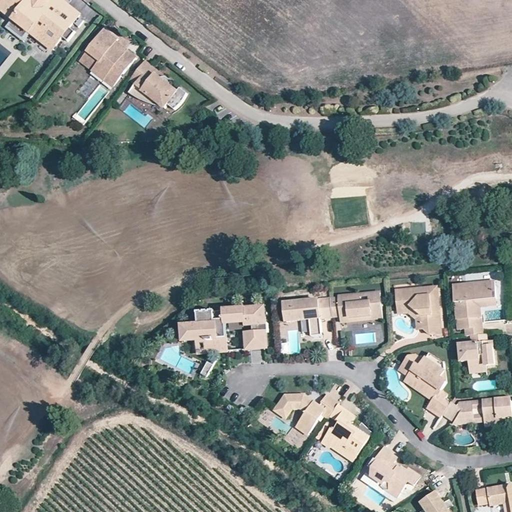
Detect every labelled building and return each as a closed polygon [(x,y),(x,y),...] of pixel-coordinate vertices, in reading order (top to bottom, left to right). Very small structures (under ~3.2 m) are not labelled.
[(1,0),(0,2),(0,11),(52,52),(84,17),(62,0),(1,0)] [(113,46),(116,43),(118,40),(105,29),(87,51),(91,54),(86,60),(96,68),(97,66),(116,82),(134,58),(119,46),(117,49),(113,46)] [(112,87),(116,82),(97,66),(96,68),(86,60),(91,54),(87,51),(80,61),(112,87)] [(144,93),(163,108),(166,104),(173,109),(175,108),(178,105),(180,104),(182,101),(184,99),(185,95),(185,94),(185,93),(179,87),(176,91),(169,85),(171,81),(166,77),(164,78),(158,78),(154,75),(156,72),(143,61),(129,79),(135,84),(129,92),(130,93),(131,95),(133,96),(135,99),(138,101),(139,101),(144,93)] [(160,108),(163,108),(144,93),(139,101),(143,102),(145,104),(148,105),(151,106),(156,107),(160,108)] [(86,121),(78,115),(75,119),(83,125),(86,121)] [(472,336),(484,335),(481,307),(480,301),(497,300),(495,282),(454,286),(458,330),(466,329),(467,337),(472,336)] [(423,327),(424,328),(431,334),(443,333),(439,294),(431,287),(420,288),(421,290),(411,291),(411,289),(397,290),(399,310),(411,309),(412,306),(424,314),(422,318),(423,327)] [(331,299),(333,318),(341,317),(349,316),(350,319),(371,317),(372,320),(383,319),(380,293),(369,294),(370,303),(360,304),(359,295),(339,297),(339,298),(331,299)] [(321,319),(333,318),(331,299),(304,302),(304,299),(285,301),(287,322),(288,322),(310,320),(312,337),(323,336),(321,319)] [(209,339),(209,351),(213,351),(213,350),(214,350),(214,351),(217,350),(217,349),(219,349),(219,350),(222,350),(222,337),(227,337),(226,322),(245,321),(246,324),(253,323),(253,331),(246,332),(248,348),(267,347),(266,331),(268,331),(268,322),(265,322),(264,306),(240,308),(240,306),(229,307),(230,308),(225,309),(225,310),(215,310),(214,309),(210,310),(210,311),(208,311),(208,310),(204,310),(204,311),(202,311),(202,310),(198,311),(199,323),(190,324),(191,339),(198,339),(206,339),(209,339)] [(419,329),(424,328),(423,327),(422,318),(424,314),(412,306),(411,309),(399,310),(400,314),(410,312),(418,318),(419,329)] [(184,340),(191,339),(190,324),(183,325),(184,340)] [(487,366),(495,365),(493,342),(487,343),(487,335),(484,335),(472,336),(473,344),(460,346),(462,362),(470,361),(471,370),(482,369),(482,364),(486,364),(487,366)] [(199,352),(209,351),(209,339),(206,339),(198,339),(199,352)] [(438,395),(434,400),(429,408),(442,417),(444,414),(451,404),(445,400),(448,395),(441,390),(447,382),(445,363),(431,353),(425,362),(417,356),(410,357),(404,364),(413,370),(409,376),(438,395)] [(207,377),(213,365),(207,361),(200,373),(207,377)] [(401,370),(409,376),(413,370),(404,364),(401,370)] [(488,374),(487,366),(486,364),(482,364),(482,369),(471,370),(472,376),(488,374)] [(406,381),(434,400),(438,395),(409,376),(406,381)] [(333,415),(340,403),(341,402),(329,393),(322,404),(316,401),(315,402),(311,400),(312,398),(306,394),(288,394),(287,395),(277,410),(288,418),(294,408),(302,408),(308,412),(299,426),(310,433),(324,413),(331,417),(333,415)] [(451,404),(444,414),(456,423),(458,420),(475,419),(475,418),(474,408),(485,407),(486,417),(486,421),(487,426),(499,425),(500,429),(506,428),(509,425),(509,417),(511,416),(511,400),(511,398),(461,403),(459,406),(452,402),(451,404)] [(353,414),(354,412),(340,403),(333,415),(342,421),(337,428),(334,426),(325,441),(332,446),(333,445),(355,460),(375,431),(364,421),(360,428),(353,424),(357,418),(353,414)] [(393,489),(401,494),(408,484),(405,482),(407,479),(415,485),(422,475),(411,468),(410,470),(404,466),(403,468),(400,465),(396,471),(391,467),(399,457),(392,452),(393,451),(386,446),(378,458),(381,461),(377,467),(376,466),(375,466),(374,475),(384,484),(382,486),(386,490),(389,489),(393,489)] [(511,484),(510,489),(506,490),(506,486),(477,491),(480,505),(491,503),(492,506),(511,502),(511,484)] [(450,511),(437,493),(422,503),(427,511),(450,511)]
